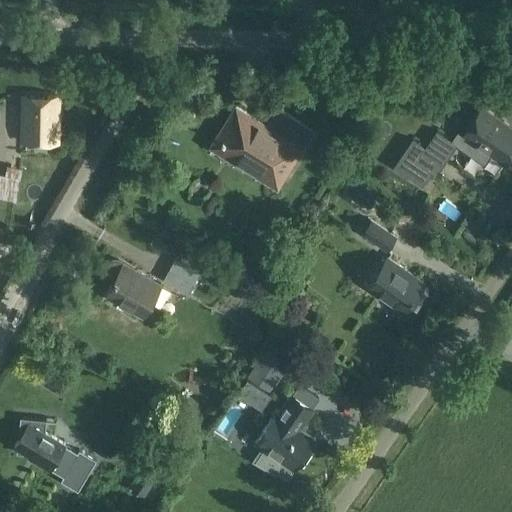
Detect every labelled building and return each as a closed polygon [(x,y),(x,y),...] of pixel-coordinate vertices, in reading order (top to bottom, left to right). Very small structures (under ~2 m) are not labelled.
[(58,142),(58,96),(22,95),(22,141),(58,142)] [(278,187),(313,130),(279,109),(264,133),(254,127),(259,120),(237,106),(212,146),(278,187)] [(505,163),(511,153),(511,127),(483,107),(464,135),(505,163)] [(437,176),(458,145),(437,131),(425,147),(412,139),(393,167),(422,187),(431,173),(437,176)] [(0,187),(0,206),(20,207),(21,188),(0,187)] [(376,216),(387,223),(394,213),(383,206),(376,216)] [(362,234),(387,252),(397,237),(372,219),(362,234)] [(163,279),(187,294),(200,273),(175,258),(163,279)] [(404,311),(424,282),(388,258),(368,287),(404,311)] [(144,315),(161,284),(137,270),(119,260),(114,260),(110,262),(107,268),(107,272),(109,277),(114,280),(106,293),(144,315)] [(254,361),(243,377),(246,379),(269,393),(293,358),(285,352),(268,341),(254,361)] [(262,452),(256,461),(271,470),(279,459),(294,470),(295,469),(315,439),(300,429),(314,408),(313,408),(293,393),(292,393),(278,414),(277,413),(256,442),(265,448),(262,452)] [(77,491),(96,460),(79,450),(77,453),(64,446),(64,444),(45,432),(46,420),(21,417),(19,443),(16,446),(37,459),(36,461),(49,469),(50,468),(63,476),(60,481),(77,491)] [(161,471),(147,462),(130,486),(144,495),(161,471)]
